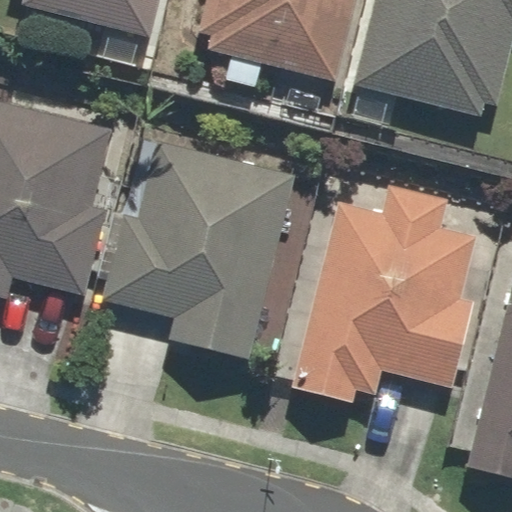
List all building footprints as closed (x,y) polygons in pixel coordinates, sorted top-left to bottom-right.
[(18,0),(18,5),(148,36),(156,0),(18,0)] [(203,0),(192,48),(229,57),(226,70),(257,77),(260,64),(337,81),(355,0),(203,0)] [(511,0),(371,0),(350,84),(484,118),(488,102),(498,105),(511,47),(511,0)] [(14,280),(81,296),(102,209),(90,206),(109,129),(0,101),(0,297),(8,300),(14,280)] [(119,214),(100,298),(173,315),(168,339),(248,357),(290,171),(156,141),(138,219),(119,214)] [(351,203),(335,199),(289,387),(351,402),(355,387),(376,392),(382,370),(450,387),(472,300),(460,297),(476,234),(441,226),(448,198),(386,182),(382,195),(355,188),(351,203)] [(511,282),(465,467),(511,479),(511,282)]
